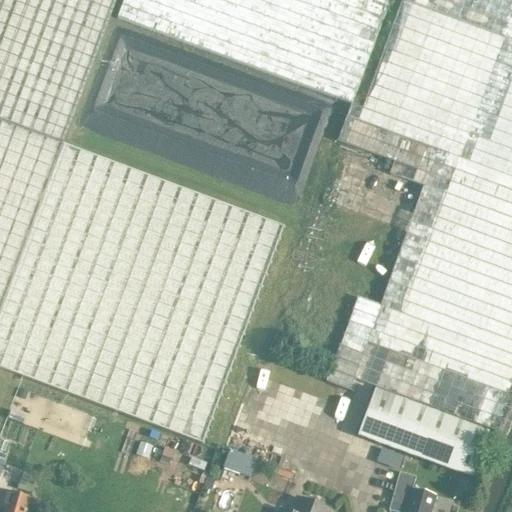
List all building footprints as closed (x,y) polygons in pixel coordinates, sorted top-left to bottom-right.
[(0,0),(0,367),(204,444),(285,229),(64,146),(117,0),(0,0)] [(402,0),(125,0),(119,18),(353,104),(390,0),(401,0),(402,0)] [(330,370),(326,381),(353,391),(357,380),(376,387),(375,389),(490,433),(492,434),(497,436),(502,423),(504,416),(506,412),(510,400),(511,394),(511,0),(402,0),(362,107),(353,104),(339,142),(393,162),(389,173),(423,185),(380,305),(375,303),(357,297),(340,345),(339,345),(330,370)] [(472,479),(490,433),(375,389),(358,435),(460,474),(472,479)] [(390,510),(396,511),(430,511),(435,495),(412,489),(415,477),(400,473),(390,510)] [(460,474),(457,481),(460,488),(467,491),(472,479),(460,474)] [(207,476),(203,486),(211,489),(215,480),(207,476)] [(0,508),(3,509),(2,511),(26,511),(31,498),(0,489),(0,508)] [(287,511),(280,509),(279,511),(328,511),(329,510),(299,499),(293,511),(287,511)]
